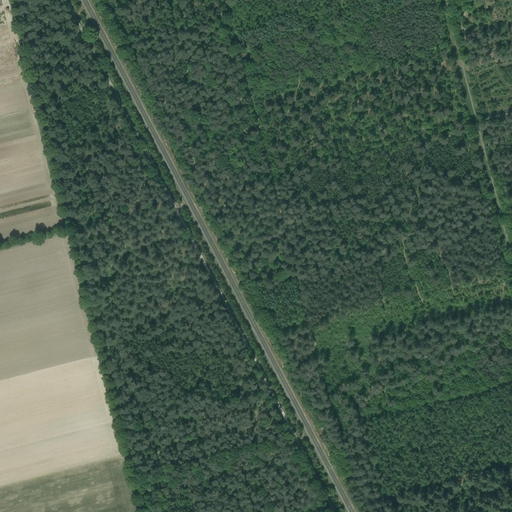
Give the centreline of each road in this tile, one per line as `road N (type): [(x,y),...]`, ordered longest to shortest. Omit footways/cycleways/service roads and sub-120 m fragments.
road 1 (track): [(226,0),(366,498),(511,462)]
road 2 (track): [(69,0),(332,511)]
road 3 (track): [(14,0),(144,511)]
road 4 (track): [(511,276),(440,0)]
road 5 (track): [(511,113),(271,175)]
